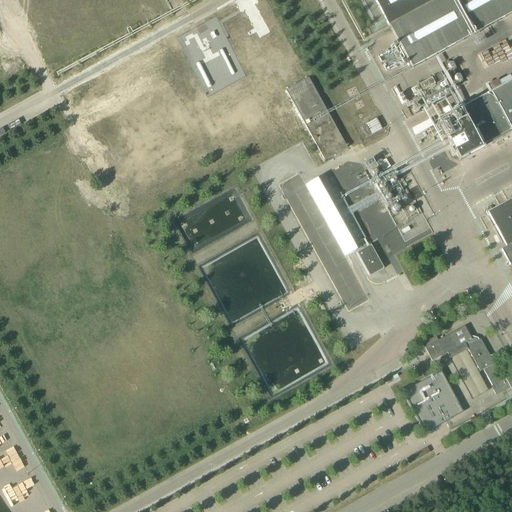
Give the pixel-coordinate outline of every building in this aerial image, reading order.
[(10,0),(36,57),(72,42),(74,47),(124,25),(112,0),(10,0)] [(265,0),(259,0),(224,15),(231,32),(272,14),(265,0)] [(511,0),(363,0),(376,24),(386,19),(412,67),(511,12),(511,81),(492,92),(488,85),(442,110),(443,112),(435,116),(438,122),(459,160),(511,132),(511,199),(488,213),(507,247),(502,250),(510,265),(511,263),(511,0)] [(308,77),(286,90),(305,125),(325,160),(347,148),(336,129),(308,77)] [(18,108),(30,101),(27,96),(15,103),(18,108)] [(430,119),(412,129),(415,136),(433,125),(430,119)] [(367,137),(381,129),(376,120),(361,128),(367,137)] [(306,186),(345,256),(357,249),(319,180),(306,186)] [(384,268),(371,245),(357,253),(370,276),(384,268)] [(425,349),(428,355),(432,361),(447,353),(450,359),(468,350),(480,372),(483,370),(494,364),(489,354),(481,339),(478,340),(477,337),(469,335),(465,326),(438,341),(436,338),(423,345),(425,348),(425,349)] [(468,350),(450,359),(472,399),(488,390),(478,373),(480,372),(468,350)] [(495,394),(501,391),(504,390),(504,391),(511,387),(511,362),(511,363),(489,354),(494,364),(483,370),(492,386),(491,386),(495,394)] [(418,384),(403,392),(425,433),(440,424),(446,421),(463,412),(459,406),(441,371),(425,380),(418,384)] [(0,470),(13,465),(14,468),(23,464),(15,446),(0,452),(0,470)] [(34,484),(19,492),(22,498),(27,496),(28,497),(38,492),(34,484)] [(8,498),(12,506),(18,503),(14,495),(8,498)]
